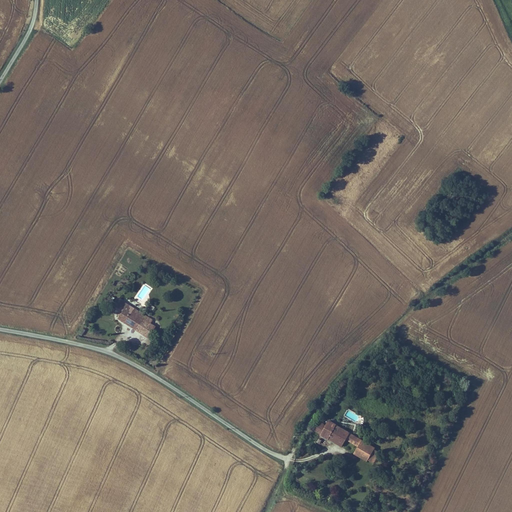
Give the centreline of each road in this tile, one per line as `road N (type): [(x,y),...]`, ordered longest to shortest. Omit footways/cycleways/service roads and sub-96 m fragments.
road 1 (track): [(262,511),(332,385),(427,294),(511,233)]
road 2 (unclassified): [(0,329),(124,360),(261,450),(291,460)]
